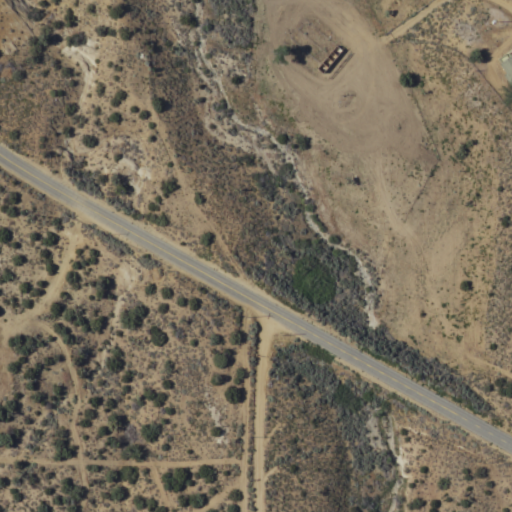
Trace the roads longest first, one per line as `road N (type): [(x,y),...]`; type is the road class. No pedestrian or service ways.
road 1 (tertiary): [(511,441),(96,205),(0,139)]
road 2 (residential): [(264,301),(263,511)]
